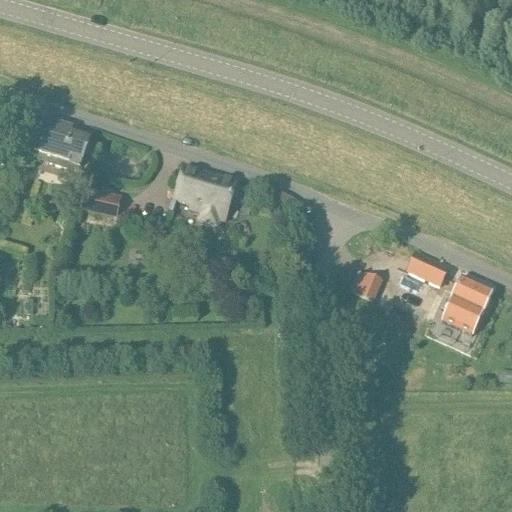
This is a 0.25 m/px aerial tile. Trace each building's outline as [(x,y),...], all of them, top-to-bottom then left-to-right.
[(91,137),(62,127),(50,124),(50,125),(32,119),(22,150),(39,156),(39,157),(37,164),(69,175),(71,168),(79,171),(91,137)] [(173,202),(190,208),(188,213),(224,225),(231,203),(241,206),(247,189),(184,169),(173,202)] [(76,211),(112,219),(113,215),(116,215),(120,201),(81,191),(76,211)] [(413,265),(408,277),(438,291),(447,270),(417,257),(413,265)] [(356,274),(347,295),(368,304),(373,306),(382,284),(356,273),(356,274)] [(444,302),(439,315),(445,317),(441,325),(472,338),(481,319),(485,310),(488,303),(492,294),(473,285),(461,280),(449,305),(444,302)] [(32,303),(23,303),(23,318),(32,318),(32,303)]
